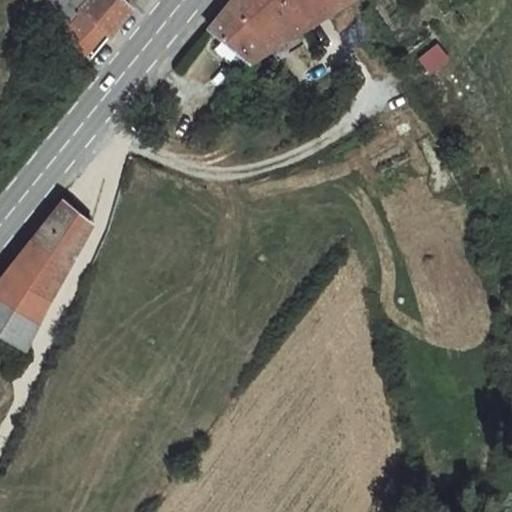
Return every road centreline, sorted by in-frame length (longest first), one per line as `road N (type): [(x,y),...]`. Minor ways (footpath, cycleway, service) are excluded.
road 1 (track): [(367,100),(308,151),(239,173),(193,174),(119,141),(88,117)]
road 2 (primary): [(0,227),(183,0)]
